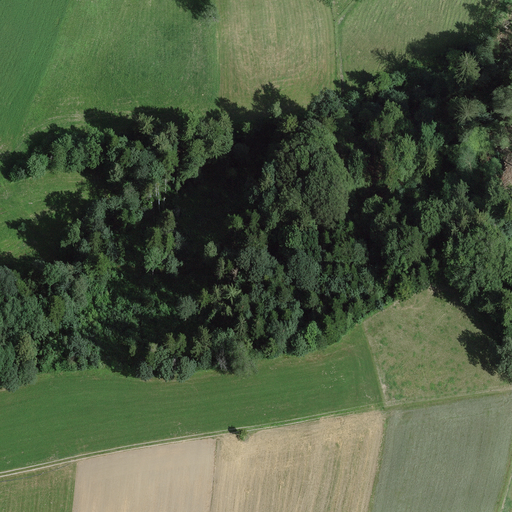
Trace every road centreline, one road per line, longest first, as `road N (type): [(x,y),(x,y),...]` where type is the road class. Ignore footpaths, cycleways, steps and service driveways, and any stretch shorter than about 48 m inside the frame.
road 1 (track): [(0,171),(44,243),(75,269),(230,274),(273,295),(376,269),(428,270),(458,282)]
road 2 (track): [(0,475),(508,392)]
